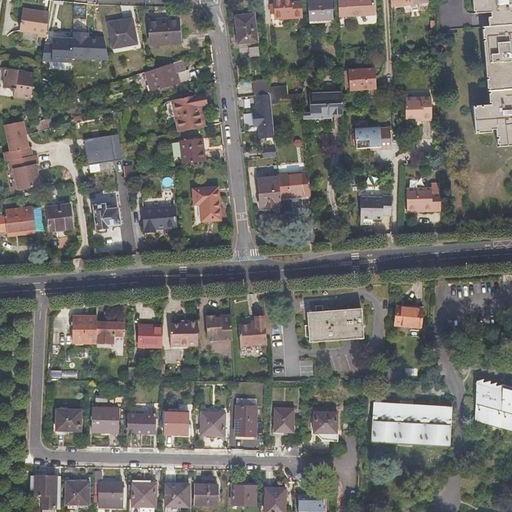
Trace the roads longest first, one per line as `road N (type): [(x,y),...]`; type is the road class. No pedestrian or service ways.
road 1 (residential): [(41,282),(34,453),(294,462)]
road 2 (unclassified): [(213,0),(248,272)]
road 3 (secondary): [(248,272),(511,247)]
road 4 (secondary): [(41,282),(248,272)]
